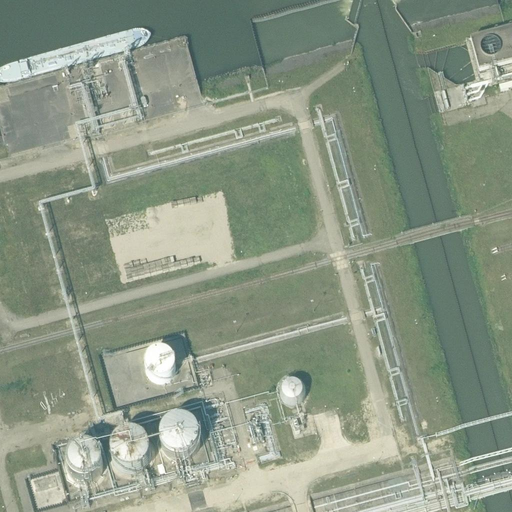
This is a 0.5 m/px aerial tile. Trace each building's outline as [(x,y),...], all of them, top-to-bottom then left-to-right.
[(511,36),(468,49),(477,82),(511,72),(511,36)] [(506,84),(499,86),(501,92),(508,90),(506,84)] [(169,382),(171,381),(173,379),(175,375),(176,371),(175,367),(174,364),(172,360),(169,358),(166,356),(163,355),(159,355),(155,356),(152,357),(149,359),(147,362),(146,366),(145,370),(146,374),(147,378),(149,380),(151,382),(154,384),(159,385),(163,385),(167,384),(169,382)] [(281,404),(283,407),(288,410),(293,410),(297,408),(300,404),(301,399),(300,395),(296,391),(292,389),(288,390),(284,392),(281,395),(280,400),(281,404)] [(175,425),(171,427),(167,429),(165,431),(163,434),(161,438),(161,441),(161,444),(161,449),(162,451),(164,454),(167,458),(171,461),(174,462),(176,463),(181,464),(186,463),(191,460),(195,458),(198,454),(200,449),(200,444),(200,439),(198,434),(195,430),(193,428),(190,426),(185,424),(183,424),(179,424),(175,425)] [(151,459),(152,455),(151,451),(150,447),(148,444),(145,441),(142,438),(139,437),(134,436),(131,435),(127,436),(124,437),(120,439),(118,441),(115,444),(113,447),(112,451),(112,455),(112,459),(113,463),(115,467),(118,470),(122,472),(126,474),(129,475),(132,475),(137,475),(140,473),(143,472),(146,469),(148,467),(150,463),(151,459)] [(296,453),(303,451),(301,445),(294,447),(296,453)] [(103,472),(104,468),(104,465),(103,462),(101,458),(99,455),(96,453),(93,451),(90,450),(86,450),(83,450),(79,451),(76,453),(72,455),(70,458),(69,461),(67,464),(67,468),(67,471),(68,474),(69,477),(72,481),(74,483),(78,485),(81,486),(84,487),(88,486),(92,485),(95,484),(98,482),(100,479),(102,475),(103,472)]
